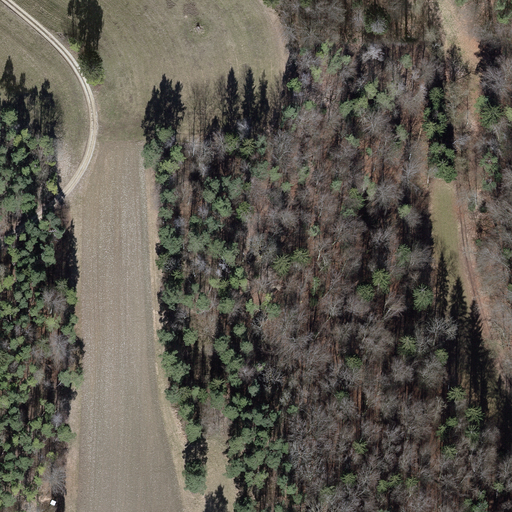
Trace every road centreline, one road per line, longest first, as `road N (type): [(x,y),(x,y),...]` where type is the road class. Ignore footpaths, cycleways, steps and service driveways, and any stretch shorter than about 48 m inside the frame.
road 1 (track): [(511,379),(465,253),(438,29),(423,0)]
road 2 (track): [(3,0),(74,59),(96,129),(86,167),(54,206),(0,241)]
